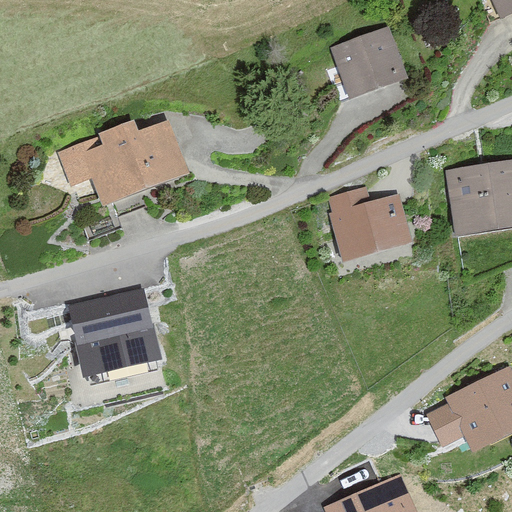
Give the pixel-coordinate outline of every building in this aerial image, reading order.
[(511,0),(497,0),(510,25),(511,24),(511,0)] [(395,33),(340,55),(360,105),(416,83),(395,33)] [(151,137),(145,122),(62,155),(76,192),(103,181),(115,211),(199,177),(178,126),(151,137)] [(511,237),(511,166),(452,179),(466,247),(511,237)] [(374,193),(338,203),(357,272),(423,253),(409,201),(378,209),(374,193)] [(166,335),(154,295),(83,315),(92,346),(84,348),(95,385),(171,363),(163,336),(166,335)] [(511,449),(511,374),(456,405),(458,409),(438,420),(456,454),(478,442),(489,462),(511,449)] [(410,511),(398,482),(330,511),(410,511)]
